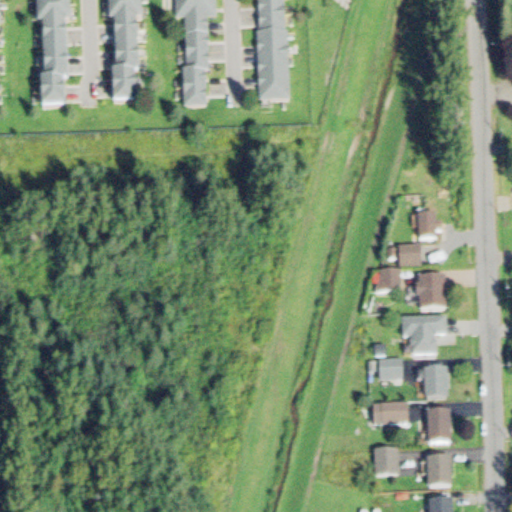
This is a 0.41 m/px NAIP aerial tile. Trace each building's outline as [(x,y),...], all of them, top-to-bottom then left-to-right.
[(68,0),(47,0),(50,107),(75,107),(72,0),(68,0)] [(121,103),(145,104),(146,1),(122,0),(120,90),(121,90),(121,103)] [(211,109),(212,19),(219,19),(219,0),(184,0),(184,18),(192,18),(191,109),(211,109)] [(265,0),(265,102),(293,102),(293,0),(265,0)] [(441,216),(425,216),(425,242),(441,242),(441,216)] [(425,249),(405,249),(405,270),(425,270),(425,249)] [(405,293),(405,273),(386,273),(386,293),(405,293)] [(425,280),(425,313),(450,313),(450,280),(425,280)] [(441,356),(441,337),(451,336),(450,319),(408,321),(408,340),(414,340),(415,357),(441,356)] [(406,363),(384,363),(384,382),(406,382),(406,363)] [(430,372),(430,400),(451,400),(451,372),(430,372)] [(411,407),(387,408),(388,426),(412,426),(411,407)] [(433,415),(433,445),(454,445),(454,415),(433,415)] [(402,453),(380,453),(380,478),(402,478),(402,453)] [(455,460),(435,460),(435,490),(455,490),(455,460)]
